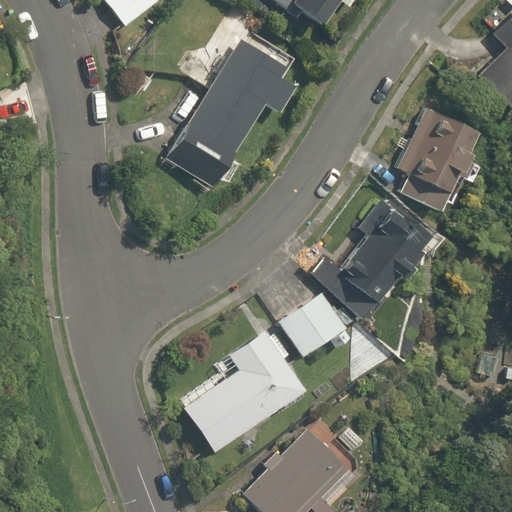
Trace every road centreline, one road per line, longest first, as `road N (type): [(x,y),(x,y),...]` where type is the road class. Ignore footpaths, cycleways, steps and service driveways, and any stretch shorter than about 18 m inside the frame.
road 1 (residential): [(95,312),(216,270),(275,211),(426,0)]
road 2 (residential): [(95,312),(65,65),(34,0)]
road 3 (residential): [(152,511),(95,312)]
